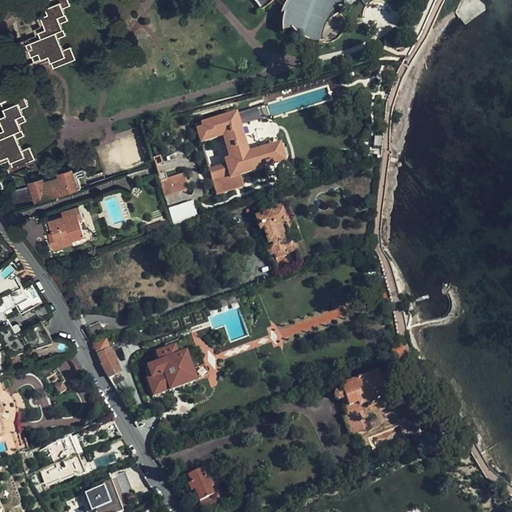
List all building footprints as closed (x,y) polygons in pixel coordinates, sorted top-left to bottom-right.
[(42,38),(28,44),(35,62),(50,56),(51,60),(54,68),(70,62),(65,50),(64,50),(57,53),(52,40),(59,38),(54,26),(61,24),(62,23),(57,10),(63,7),(64,7),(61,0),(50,0),(44,2),(49,15),(42,18),(47,30),(40,33),(42,38)] [(259,0),(260,1),(268,10),(282,2),(288,6),(285,21),(288,21),(286,35),(292,33),(297,38),(307,43),(323,46),(323,37),(327,29),(332,23),(354,7),(360,0),(259,0)] [(68,21),(63,7),(57,10),(62,23),(68,21)] [(42,18),(38,19),(41,28),(35,30),(37,36),(27,40),(28,44),(42,38),(40,33),(47,30),(42,18)] [(66,35),(61,24),(54,26),(59,38),(66,35)] [(64,50),(59,38),(52,40),(57,53),(64,50)] [(65,50),(70,62),(76,59),(70,47),(65,50)] [(50,56),(35,62),(37,66),(51,60),(50,56)] [(10,99),(16,97),(11,84),(5,87),(10,99)] [(0,139),(0,161),(8,158),(13,169),(30,162),(25,150),(22,151),(17,153),(12,141),(17,139),(19,138),(14,127),(20,124),(21,124),(15,112),(22,109),(23,108),(17,96),(16,97),(10,99),(5,87),(4,88),(0,89),(0,104),(1,104),(6,115),(0,118),(5,130),(0,131),(0,138),(0,139)] [(17,96),(23,108),(28,106),(23,94),(17,96)] [(15,112),(21,124),(27,121),(22,109),(15,112)] [(247,154),(235,114),(195,126),(200,143),(218,138),(222,137),(224,143),(223,144),(227,160),(224,161),(226,165),(208,170),(216,195),(243,187),(239,176),(264,168),(268,180),(288,174),(283,160),(286,159),(282,146),(279,147),(279,144),(247,154)] [(14,127),(19,138),(25,136),(20,124),(14,127)] [(17,153),(22,151),(17,139),(12,141),(17,153)] [(25,150),(30,162),(35,160),(30,148),(25,150)] [(89,154),(81,156),(77,161),(77,167),(79,171),(83,169),(86,172),(88,171),(89,173),(93,171),(96,167),(96,161),(92,156),(89,154)] [(34,205),(81,189),(75,169),(29,184),(30,188),(34,205)] [(164,180),(158,182),(163,197),(187,190),(182,174),(164,180)] [(2,197),(6,212),(34,205),(30,188),(2,197)] [(173,221),(197,216),(194,201),(170,206),(173,221)] [(277,217),(286,214),(284,205),(275,208),(277,217)] [(84,218),(80,206),(62,211),(63,216),(47,221),(51,233),(48,234),(53,250),(74,244),(73,241),(85,237),(80,220),(84,218)] [(286,254),(298,250),(286,214),(277,217),(275,208),(265,211),(266,213),(258,216),(268,249),(273,248),(275,253),(276,258),(287,255),(286,254)] [(267,256),(275,253),(273,248),(268,249),(258,216),(255,217),(267,256)] [(90,239),(84,218),(80,220),(85,237),(73,241),(74,244),(90,239)] [(147,235),(167,229),(165,222),(145,229),(147,235)] [(0,361),(9,355),(11,358),(16,372),(22,370),(60,355),(52,339),(42,321),(16,336),(4,313),(28,298),(11,269),(2,274),(6,280),(0,285),(0,361)] [(413,313),(405,317),(407,328),(417,323),(413,313)] [(99,322),(86,327),(90,340),(103,335),(99,322)] [(105,338),(92,344),(101,366),(107,379),(120,373),(109,349),(105,338)] [(408,360),(400,345),(390,350),(399,365),(408,360)] [(170,391),(196,382),(195,380),(185,353),(177,356),(173,346),(155,352),(159,362),(147,366),(146,366),(150,377),(146,378),(152,395),(169,389),(170,391)] [(185,353),(195,380),(207,376),(197,349),(185,353)] [(144,356),(147,366),(159,362),(155,352),(144,356)] [(50,389),(66,382),(60,369),(44,376),(50,389)] [(347,416),(344,417),(350,436),(361,432),(369,429),(360,406),(386,396),(377,373),(341,386),(342,389),(337,391),(335,393),(334,395),(334,397),(336,400),(340,400),(347,416)] [(62,384),(56,387),(58,393),(64,390),(62,384)] [(0,439),(1,439),(4,432),(0,420),(16,424),(18,417),(17,409),(14,399),(7,390),(0,397),(0,439)] [(104,435),(118,429),(115,421),(101,427),(104,435)] [(9,449),(11,456),(16,455),(16,454),(20,452),(13,429),(4,432),(6,441),(9,449)] [(79,454),(83,452),(78,441),(82,440),(79,433),(41,448),(48,466),(79,454)] [(115,450),(127,446),(123,437),(114,441),(115,443),(112,444),(115,450)] [(16,454),(16,455),(26,471),(32,467),(23,451),(20,452),(16,454)] [(77,476),(77,479),(88,475),(79,454),(48,466),(40,469),(47,486),(60,481),(61,482),(77,476)] [(202,469),(188,475),(191,483),(188,484),(191,491),(195,490),(204,511),(219,503),(211,488),(214,487),(210,480),(207,481),(202,469)] [(124,495),(117,476),(111,478),(112,479),(119,498),(133,493),(133,491),(124,495)] [(123,511),(119,498),(112,479),(92,487),(94,491),(86,494),(92,511),(95,510),(96,511),(123,511)]
